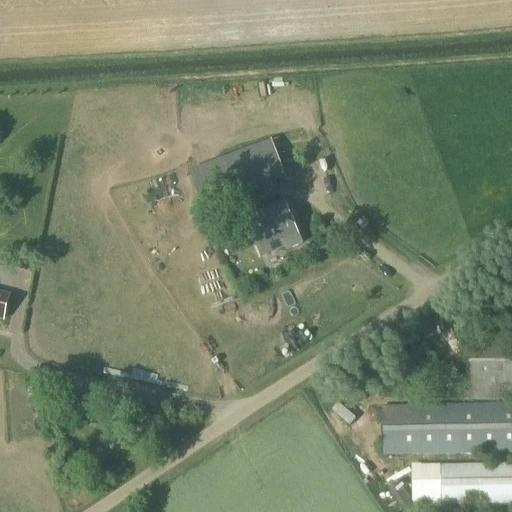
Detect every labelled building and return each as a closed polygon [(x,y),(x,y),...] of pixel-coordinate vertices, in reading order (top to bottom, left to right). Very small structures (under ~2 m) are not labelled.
[(271,186),(269,182),(283,177),(276,158),(269,140),(189,170),(204,211),(271,186)] [(259,259),(284,248),(286,253),(301,246),(283,204),(243,222),(259,259)] [(165,225),(185,222),(183,207),(163,209),(165,225)] [(0,320),(3,321),(9,297),(0,295),(0,320)] [(511,342),(462,342),(462,386),(463,402),(511,401),(511,342)] [(511,464),(439,466),(411,467),(412,509),(511,507),(511,404),(381,407),(382,458),(511,455),(511,464)]
